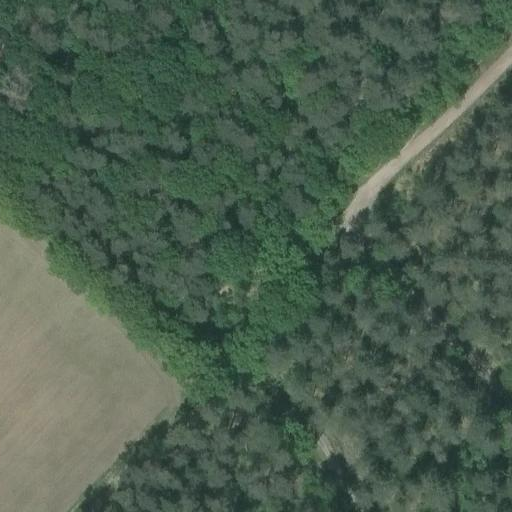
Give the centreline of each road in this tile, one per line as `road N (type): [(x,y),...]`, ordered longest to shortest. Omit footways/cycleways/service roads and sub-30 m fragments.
road 1 (track): [(290,275),(347,228),(511,52)]
road 2 (track): [(347,228),(511,406)]
road 3 (track): [(65,511),(212,357)]
road 4 (track): [(212,357),(352,511)]
